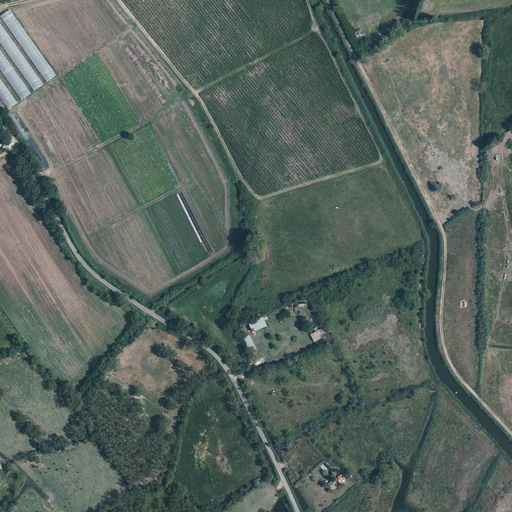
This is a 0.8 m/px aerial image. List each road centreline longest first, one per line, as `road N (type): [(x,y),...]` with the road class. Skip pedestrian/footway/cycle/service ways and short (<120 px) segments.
road 1 (unclassified): [(297,511),(228,373),(208,350),(95,278),(72,252),(0,118)]
road 2 (track): [(328,0),(440,225),(444,349),(511,435)]
